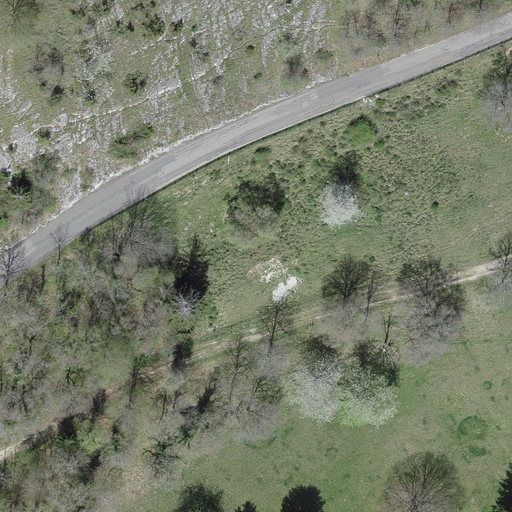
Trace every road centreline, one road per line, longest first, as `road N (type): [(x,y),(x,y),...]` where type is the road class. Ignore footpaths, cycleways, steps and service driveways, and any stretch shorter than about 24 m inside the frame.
road 1 (unclassified): [(511,21),(249,126),(88,210),(0,273)]
road 2 (track): [(511,258),(215,349),(0,458)]
